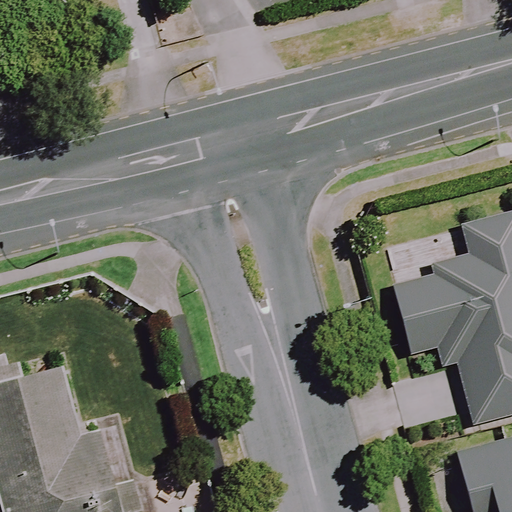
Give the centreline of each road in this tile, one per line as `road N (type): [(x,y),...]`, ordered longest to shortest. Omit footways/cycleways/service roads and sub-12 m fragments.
road 1 (residential): [(318,511),(224,154)]
road 2 (secondary): [(281,126),(511,59)]
road 3 (secondary): [(0,203),(224,154)]
road 4 (residential): [(210,0),(281,126)]
